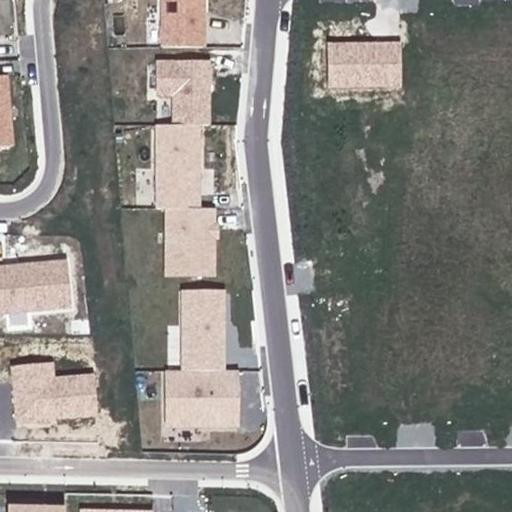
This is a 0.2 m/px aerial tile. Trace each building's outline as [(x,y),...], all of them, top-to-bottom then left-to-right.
[(205,43),(205,0),(161,0),(162,42),(205,43)] [(398,45),(328,45),(328,87),(398,87),(398,45)] [(212,122),(213,59),(156,58),(155,93),(174,94),(174,122),(212,122)] [(7,78),(0,78),(0,145),(11,145),(7,78)] [(203,200),(203,129),(158,129),(158,200),(203,200)] [(216,274),(216,209),(166,209),(167,274),(216,274)] [(0,316),(73,309),(68,261),(0,267),(0,316)] [(224,288),(181,288),(181,369),(224,369),(224,288)] [(10,369),(15,423),(97,415),(93,375),(53,379),(52,365),(10,369)] [(238,373),(167,374),(168,422),(239,420),(238,373)]
